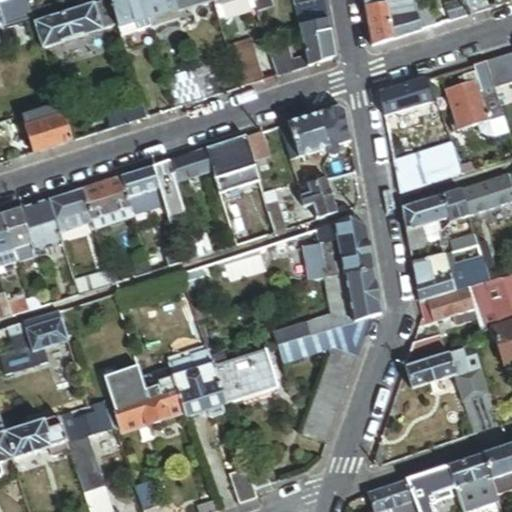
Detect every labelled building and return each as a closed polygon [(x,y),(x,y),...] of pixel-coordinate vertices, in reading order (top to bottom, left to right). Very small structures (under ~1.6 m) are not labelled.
[(0,29),(32,19),(26,0),(13,0),(10,1),(0,4),(0,29)] [(147,22),(140,0),(115,0),(110,2),(122,39),(126,38),(131,52),(154,45),(150,33),(147,22)] [(174,5),(172,0),(140,0),(147,22),(176,13),(174,5)] [(211,0),(190,0),(174,5),(176,13),(177,16),(195,10),(197,16),(204,14),(202,8),(213,5),(212,2),(211,0)] [(252,0),(258,15),(269,11),(266,1),(266,0),(252,0)] [(362,0),(373,48),(393,42),(386,2),(385,0),(362,0)] [(393,42),(422,33),(416,11),(413,0),(390,0),(386,2),(393,42)] [(470,17),(489,11),(485,0),(468,0),(465,1),(470,17)] [(511,0),(495,0),(498,9),(511,4),(511,0)] [(465,1),(445,7),(450,24),(470,17),(465,1)] [(293,10),(296,19),(325,12),(323,2),(293,10)] [(101,31),(94,7),(35,25),(42,50),(101,31)] [(422,33),(434,29),(428,7),(416,11),(422,33)] [(327,22),(325,12),(296,19),(298,28),(327,22)] [(147,22),(150,33),(180,24),(177,16),(176,13),(147,22)] [(334,61),(327,22),(298,28),(306,57),(309,69),(334,61)] [(251,39),(226,47),(239,90),(265,82),(251,39)] [(278,78),(299,71),(295,60),(285,64),(279,45),(268,48),(278,78)] [(306,57),(295,60),(299,71),(309,69),(306,57)] [(495,91),(486,64),(474,68),(482,95),(495,91)] [(204,101),(221,96),(211,66),(195,71),(204,101)] [(195,71),(166,81),(175,110),(204,101),(195,71)] [(462,88),(444,94),(457,134),(477,128),(489,124),(488,121),(491,120),(490,117),(487,118),(474,76),(464,79),(467,87),(462,88)] [(437,102),(430,82),(381,97),(385,118),(437,102)] [(123,127),(147,119),(139,94),(121,99),(126,116),(120,118),(123,127)] [(338,112),(318,118),(328,152),(329,157),(329,158),(331,160),(333,161),(335,161),(338,158),(338,155),(337,149),(343,148),(350,145),(344,115),(338,112)] [(493,142),(509,137),(502,113),(490,117),(491,120),(488,121),(489,124),(477,128),(479,137),(486,140),(493,142)] [(67,128),(64,116),(25,129),(34,155),(72,143),(67,128)] [(328,152),(318,118),(279,130),(290,164),(328,152)] [(72,143),(90,137),(86,122),(67,128),(72,143)] [(245,141),(253,166),(267,161),(259,136),(245,141)] [(253,166),(245,141),(207,153),(213,174),(216,182),(254,170),(253,166)] [(443,159),(454,156),(452,151),(441,154),(443,159)] [(213,174),(207,153),(168,165),(175,186),(213,174)] [(400,196),(440,183),(435,172),(423,176),(418,160),(394,168),(400,196)] [(175,186),(168,165),(152,170),(158,192),(166,217),(183,212),(175,186)] [(158,192),(152,170),(120,180),(130,211),(143,207),(140,197),(158,192)] [(511,194),(507,177),(460,192),(468,218),(511,204),(511,194)] [(130,211),(120,180),(82,192),(89,217),(92,225),(95,235),(134,223),(130,211)] [(317,222),(336,216),(325,182),(307,188),(308,194),(300,196),(303,206),(311,204),(317,222)] [(89,217),(82,192),(47,203),(55,228),(89,217)] [(272,228),(274,236),(287,232),(274,192),(262,196),(272,228)] [(468,218),(460,192),(441,198),(450,224),(468,218)] [(443,259),(442,256),(440,249),(442,237),(450,224),(441,198),(402,210),(413,268),(428,264),(443,259)] [(55,228),(47,203),(20,212),(31,248),(34,255),(61,247),(57,236),(55,228)] [(31,248),(20,212),(2,217),(13,253),(31,248)] [(0,257),(13,253),(2,217),(0,217),(0,257)] [(55,228),(57,236),(92,225),(89,217),(55,228)] [(306,249),(317,245),(328,280),(332,279),(345,277),(373,272),(365,229),(357,220),(295,240),(297,251),(306,249)] [(259,240),(274,236),(272,228),(257,233),(259,240)] [(246,232),(232,236),(236,248),(250,244),(246,232)] [(192,243),(193,246),(207,242),(205,234),(191,239),(192,243)] [(198,260),(212,256),(207,242),(193,246),(198,260)] [(182,265),(198,260),(193,246),(192,243),(187,245),(189,251),(178,254),(182,265)] [(306,249),(311,282),(328,280),(317,245),(306,249)] [(163,250),(165,258),(178,254),(176,246),(163,250)] [(486,246),(477,248),(481,260),(483,268),(488,283),(496,280),(486,246)] [(13,253),(17,266),(35,260),(34,255),(31,248),(13,253)] [(449,257),(452,269),(464,266),(481,260),(477,248),(449,257)] [(169,269),(182,265),(178,254),(165,258),(169,269)] [(464,266),(466,273),(483,268),(481,260),(464,266)] [(433,280),(428,264),(413,268),(419,304),(454,294),(448,275),(433,280)] [(134,280),(150,275),(146,265),(131,269),(134,280)] [(470,289),(488,283),(483,268),(466,273),(464,274),(469,289),(470,289)] [(111,288),(117,286),(112,270),(106,272),(108,279),(111,288)] [(78,283),(83,297),(86,295),(84,287),(108,279),(106,272),(78,283)] [(381,317),(373,272),(345,277),(354,326),(371,321),(381,317)] [(492,334),(511,327),(511,275),(496,280),(488,283),(470,289),(485,336),(492,334)] [(354,326),(345,277),(332,279),(338,318),(341,330),(347,328),(354,326)] [(86,295),(111,288),(108,279),(84,287),(86,295)] [(73,285),(77,298),(83,297),(78,283),(73,285)] [(475,311),(469,289),(454,294),(419,304),(423,317),(419,329),(456,317),(460,328),(479,322),(475,311)] [(12,299),(14,307),(24,303),(22,296),(12,299)] [(24,303),(28,314),(49,307),(46,297),(24,303)] [(11,319),(28,314),(24,303),(14,307),(8,309),(11,319)] [(0,322),(11,319),(8,309),(7,306),(0,308),(0,322)] [(67,343),(58,314),(5,331),(13,355),(29,350),(31,355),(67,343)] [(341,330),(338,318),(273,339),(276,351),(341,330)] [(357,360),(371,321),(354,326),(347,328),(341,330),(276,351),(282,368),(332,351),(357,360)] [(511,327),(492,334),(496,345),(504,370),(511,367),(511,327)] [(492,334),(485,336),(483,337),(487,348),(496,345),(492,334)] [(413,346),(405,369),(440,360),(435,340),(424,343),(413,346)] [(327,444),(357,360),(332,351),(302,435),(327,444)] [(440,360),(405,369),(411,389),(453,378),(461,405),(489,398),(476,351),(440,360)] [(278,392),(266,354),(214,371),(226,409),(278,392)] [(139,377),(144,393),(174,383),(214,371),(209,355),(139,377)] [(105,381),(112,403),(144,393),(139,377),(137,371),(105,381)] [(226,409),(214,371),(174,383),(184,417),(186,422),(208,415),(211,422),(225,418),(222,410),(226,409)] [(184,417),(174,383),(144,393),(112,403),(122,437),(184,417)] [(89,410),(106,404),(101,388),(84,393),(89,410)] [(469,439),(498,430),(489,398),(461,405),(469,439)] [(114,429),(106,404),(89,410),(58,420),(66,446),(87,440),(100,435),(100,433),(114,429)] [(66,446),(58,420),(4,437),(12,464),(48,453),(51,461),(69,455),(66,446)] [(12,464),(4,437),(0,438),(0,488),(18,482),(12,464)] [(87,440),(66,446),(69,455),(82,497),(103,490),(87,440)] [(511,448),(483,458),(497,500),(511,495),(511,448)] [(497,500),(483,458),(448,470),(456,493),(462,511),(486,511),(500,507),(497,500)] [(254,492),(269,487),(261,463),(246,468),(247,471),(254,492)] [(456,493),(448,470),(407,484),(416,511),(431,511),(428,502),(456,493)] [(257,502),(254,492),(247,471),(228,477),(238,508),(257,502)] [(416,511),(407,484),(366,497),(370,511),(416,511)] [(134,490),(141,511),(155,511),(158,511),(149,485),(134,490)] [(110,511),(103,490),(82,497),(87,511),(110,511)]
